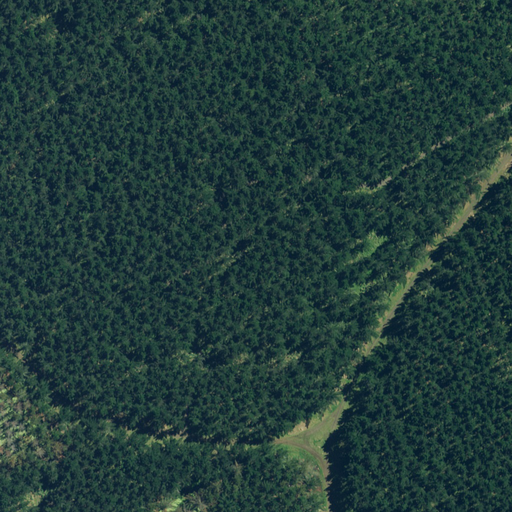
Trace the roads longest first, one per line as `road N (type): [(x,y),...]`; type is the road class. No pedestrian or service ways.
road 1 (unclassified): [(285,443),(511,184)]
road 2 (unclassified): [(285,443),(144,445),(54,395),(0,334)]
